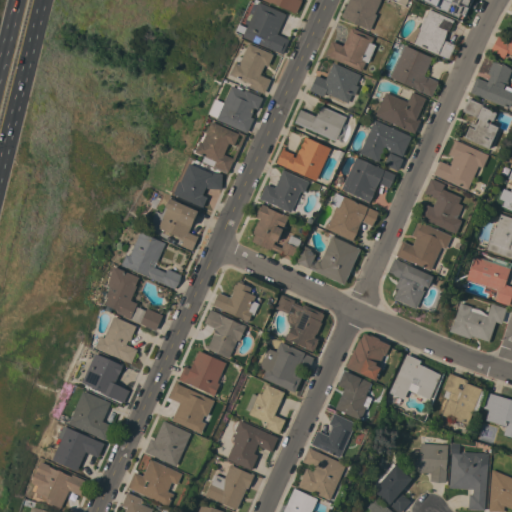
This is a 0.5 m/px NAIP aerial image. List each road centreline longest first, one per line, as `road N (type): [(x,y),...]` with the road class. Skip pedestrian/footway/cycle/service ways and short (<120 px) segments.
road 1 (residential): [(497,0),(261,511)]
road 2 (tertiary): [(326,0),(94,511)]
road 3 (residential): [(511,372),(219,246)]
road 4 (primary): [(0,167),(41,0)]
